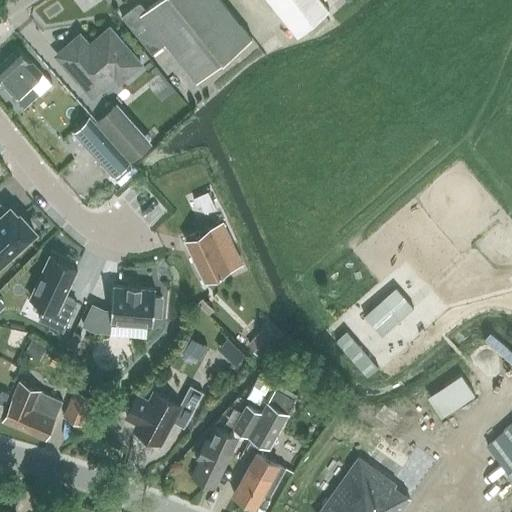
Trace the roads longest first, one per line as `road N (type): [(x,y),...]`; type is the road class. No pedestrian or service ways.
road 1 (residential): [(141,240),(68,215),(0,123)]
road 2 (tertiary): [(165,511),(0,452)]
